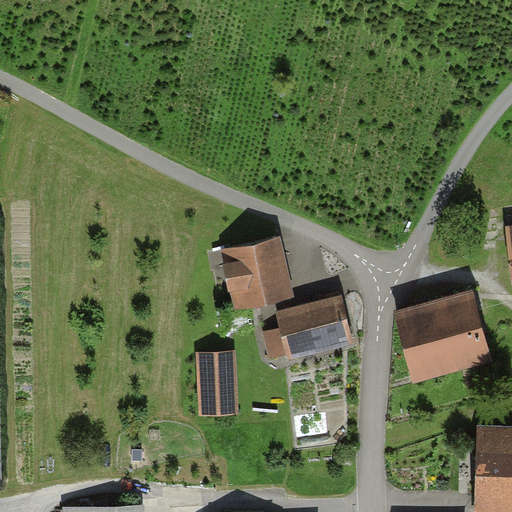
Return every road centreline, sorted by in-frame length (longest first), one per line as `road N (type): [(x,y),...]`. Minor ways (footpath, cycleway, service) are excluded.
road 1 (unclassified): [(393,282),(0,80)]
road 2 (track): [(377,505),(300,506),(164,487),(0,505)]
road 3 (unclassified): [(377,511),(374,380),(393,282)]
road 4 (unclassified): [(393,282),(511,96)]
